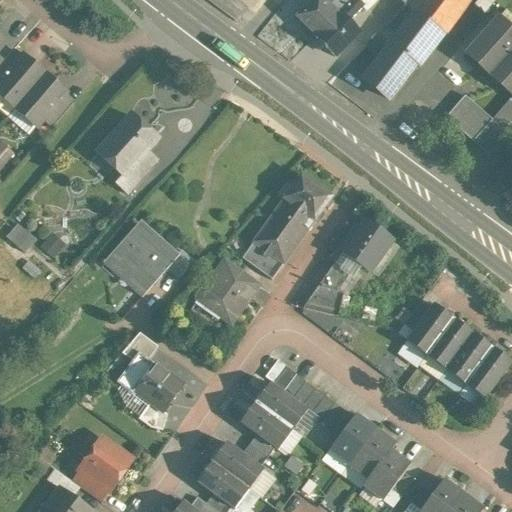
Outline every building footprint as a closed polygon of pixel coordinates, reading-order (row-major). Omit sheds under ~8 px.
[(322,0),(313,0),(295,18),(308,31),(303,35),(310,42),(315,38),(352,0),(336,0),(329,7),(322,0)] [(355,0),(352,0),(315,38),(317,40),(312,45),(319,51),(323,47),(334,58),(358,35),(347,23),(363,8),(355,0)] [(355,0),(363,8),(366,10),(376,0),(355,0)] [(411,0),(405,6),(404,7),(413,14),(414,13),(442,35),(468,2),(465,0),(411,0)] [(479,0),(474,6),(483,14),(494,0),(479,0)] [(442,35),(414,13),(413,14),(397,35),(396,36),(397,36),(390,45),(415,65),(415,66),(415,67),(417,69),(443,36),(442,35)] [(511,34),(497,20),(466,55),(490,76),(511,50),(511,34)] [(397,35),(385,26),(370,40),(384,52),(389,46),(396,36),(397,35)] [(415,65),(390,45),(397,36),(396,36),(389,46),(384,52),(362,81),(389,101),(415,67),(415,66),(415,65)] [(511,50),(490,76),(511,95),(511,50)] [(1,65),(0,65),(0,83),(21,60),(12,52),(1,65)] [(0,83),(0,98),(14,111),(44,76),(22,58),(0,83)] [(44,76),(14,111),(35,129),(36,129),(42,122),(63,96),(65,95),(44,76)] [(63,96),(42,122),(50,130),(73,104),(63,96)] [(491,121),(464,97),(445,119),(472,143),(490,122),(491,121)] [(511,97),(491,121),(490,122),(500,131),(511,117),(511,97)] [(35,129),(14,111),(7,120),(28,138),(35,129)] [(129,118),(90,162),(115,185),(125,173),(127,174),(145,153),(146,154),(156,142),(129,118)] [(490,122),(472,143),(489,158),(507,137),(500,131),(490,122)] [(1,145),(0,146),(0,169),(12,156),(1,145)] [(145,153),(127,174),(125,173),(115,185),(128,197),(157,164),(146,154),(145,153)] [(300,177),(253,244),(282,265),(314,221),(318,224),(323,216),(319,213),(330,198),(327,197),(327,194),(321,189),(318,190),(300,177)] [(392,243),(364,223),(356,233),(351,230),(330,260),(335,263),(317,288),(334,292),(347,273),(353,277),(360,267),(368,273),(382,253),(384,254),(392,243)] [(37,240),(19,224),(8,236),(26,253),(37,240)] [(175,259),(138,226),(103,265),(141,299),(167,270),(176,259),(175,259)] [(80,253),(68,241),(56,253),(69,265),(80,253)] [(282,265),(253,244),(241,260),(271,281),(282,265)] [(180,253),(175,259),(176,259),(167,270),(178,280),(192,263),(180,253)] [(257,287),(226,265),(209,289),(207,287),(196,302),(229,326),(257,287)] [(334,292),(317,288),(315,299),(310,298),(307,311),(336,318),(343,294),(334,292)] [(412,333),(405,343),(425,358),(453,321),(433,306),(426,316),(412,333)] [(416,308),(403,326),(412,333),(426,316),(416,308)] [(453,321),(425,358),(444,372),(472,335),(453,321)] [(139,335),(121,356),(131,363),(137,355),(148,362),(157,349),(139,335)] [(472,335),(444,372),(464,386),(491,350),(472,335)] [(491,350),(464,386),(484,401),(511,364),(491,350)] [(131,363),(115,385),(133,398),(135,395),(134,394),(154,366),(148,362),(137,355),(131,363)] [(277,361),(264,379),(273,386),(286,369),(286,368),(277,361)] [(183,387),(154,366),(134,394),(135,395),(149,405),(163,415),(163,414),(183,387)] [(273,386),(273,387),(282,394),(295,376),(286,369),(273,386)] [(343,412),(295,376),(282,394),(306,412),(330,430),(343,412)] [(282,394),(281,394),(269,385),(254,405),(291,432),(306,412),(282,394)] [(163,415),(149,405),(137,421),(150,430),(161,432),(166,416),(163,414),(163,415)] [(291,432),(254,405),(240,425),(256,436),(274,450),(277,452),(291,432)] [(343,412),(330,430),(339,437),(353,419),(343,412)] [(339,437),(328,453),(348,467),(375,431),(355,416),(353,419),(339,437)] [(375,431),(348,467),(366,481),(367,482),(390,451),(390,452),(395,445),(375,431)] [(274,450),(256,436),(249,446),(266,460),(267,459),(274,450)] [(100,442),(79,473),(108,494),(130,463),(100,442)] [(241,456),(226,444),(211,464),(248,492),(262,472),(259,469),(241,456)] [(249,446),(248,446),(241,456),(259,469),(266,460),(249,446)] [(390,451),(367,482),(366,481),(362,488),(382,503),(390,492),(403,474),(409,466),(390,452),(390,451)] [(248,492),(211,464),(196,484),(212,496),(230,509),(233,511),(248,492)] [(54,472),(46,483),(54,488),(61,478),(54,472)] [(108,494),(79,473),(71,485),(78,490),(100,505),(108,494)] [(403,474),(390,492),(400,499),(413,481),(403,474)] [(71,485),(61,478),(54,488),(58,491),(59,490),(71,500),(78,490),(71,485)] [(419,511),(450,511),(463,496),(443,481),(432,495),(419,511)] [(423,488),(409,506),(417,511),(419,511),(432,495),(423,488)] [(89,511),(71,500),(59,490),(58,491),(42,511),(89,511)] [(228,511),(230,509),(212,496),(205,505),(213,511),(228,511)] [(463,496),(450,511),(481,511),(483,510),(463,496)]
